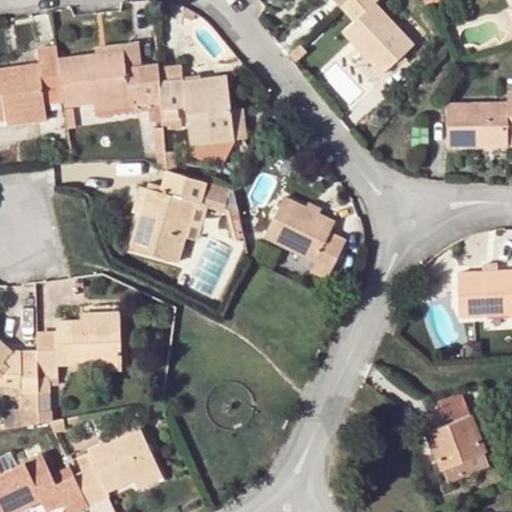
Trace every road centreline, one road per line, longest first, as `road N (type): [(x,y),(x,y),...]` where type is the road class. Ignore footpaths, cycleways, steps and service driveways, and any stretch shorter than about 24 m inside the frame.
road 1 (residential): [(211,0),(406,220)]
road 2 (residential): [(406,220),(293,488)]
